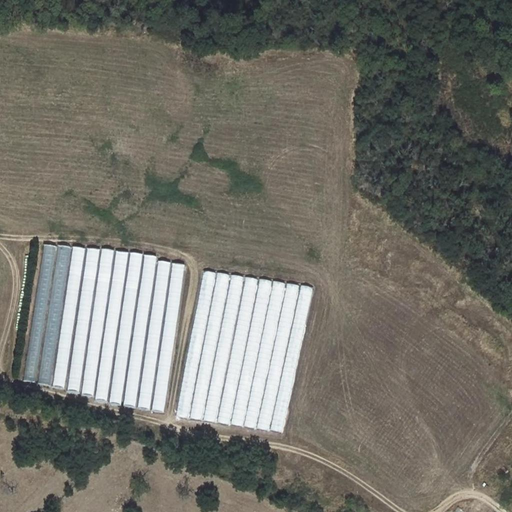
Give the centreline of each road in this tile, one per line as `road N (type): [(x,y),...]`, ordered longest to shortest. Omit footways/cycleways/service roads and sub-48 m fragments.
road 1 (track): [(400,511),(308,453),(15,387),(0,371)]
road 2 (track): [(0,236),(89,239),(187,259),(193,285),(167,426)]
